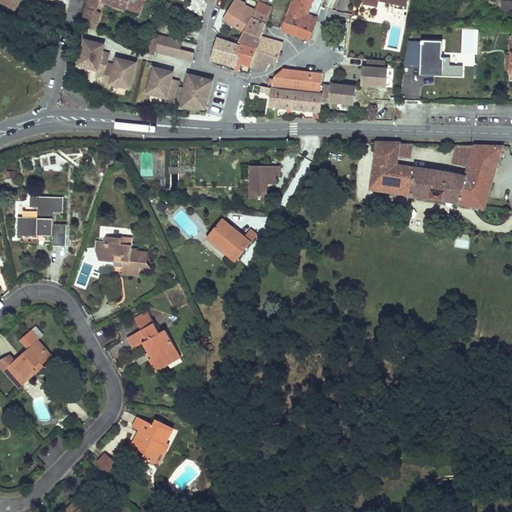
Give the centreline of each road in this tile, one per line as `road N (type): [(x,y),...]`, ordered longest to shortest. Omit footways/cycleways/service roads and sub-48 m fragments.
road 1 (residential): [(0,504),(26,502),(115,405),(112,382),(59,295),(32,292),(0,315)]
road 2 (secondary): [(511,134),(221,129)]
